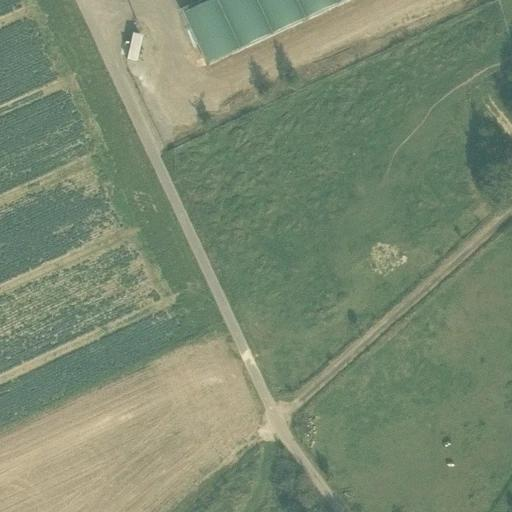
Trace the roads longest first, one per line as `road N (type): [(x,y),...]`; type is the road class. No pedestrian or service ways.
road 1 (unclassified): [(80,0),(276,422),(339,511)]
road 2 (track): [(175,511),(276,422)]
